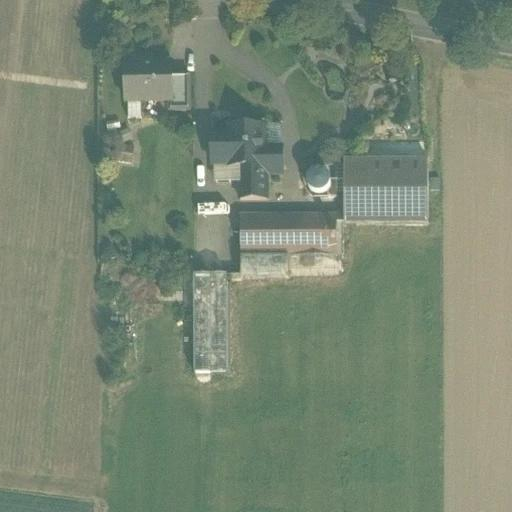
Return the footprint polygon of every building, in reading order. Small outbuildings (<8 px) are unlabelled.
[(150,63),(143,58),(126,58),(126,101),(128,101),(141,101),(169,100),(172,100),(172,77),(172,63),(150,63)] [(189,77),(172,77),(172,100),(169,100),(170,112),(190,112),(189,77)] [(142,118),(141,101),(128,101),(129,118),(142,118)] [(263,150),(263,129),(229,130),(229,137),(212,137),(212,167),(229,167),(229,168),(229,169),(231,169),(237,169),(240,169),(240,170),(240,176),(240,181),(267,180),(266,176),(282,176),(282,150),(263,150)] [(420,145),(364,145),(364,163),(420,163),(420,145)] [(344,163),(344,217),(337,217),(337,226),(428,226),(428,163),(420,163),(364,163),(344,163)] [(336,166),(300,166),(300,203),(337,202),(336,166)] [(267,203),(267,180),(240,181),(241,203),(267,203)] [(337,217),(241,218),(241,258),(337,257),(337,226),(337,217)]
